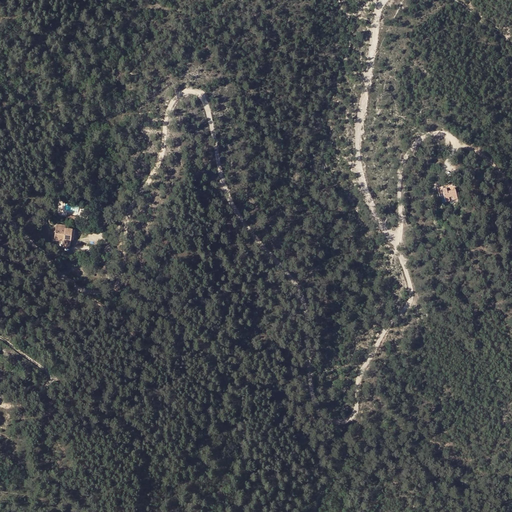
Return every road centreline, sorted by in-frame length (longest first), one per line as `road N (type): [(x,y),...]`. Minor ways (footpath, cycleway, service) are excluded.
road 1 (unclassified): [(0,213),(57,273),(88,293),(117,282),(124,225),(161,156),(167,113),(183,92),(201,95),(229,201),(303,296),(312,381),(324,419),(336,423),(354,415),(362,370),(410,299),(396,234)]
road 2 (unclassified): [(396,234),(377,217),(358,149),(383,0)]
road 3 (unclassified): [(456,140),(430,135),(407,152),(396,234)]
